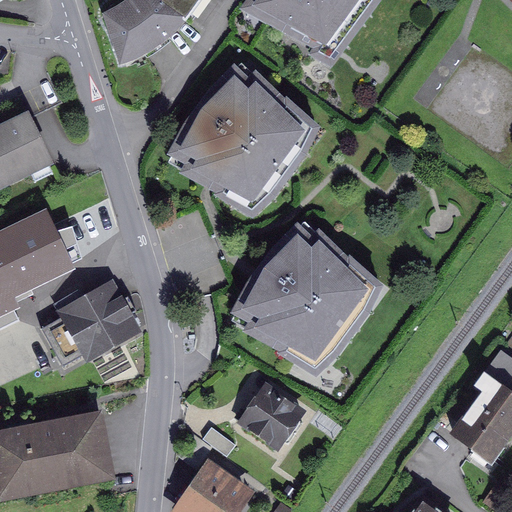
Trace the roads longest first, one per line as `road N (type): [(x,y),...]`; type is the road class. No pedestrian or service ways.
road 1 (tertiary): [(77,42),(162,328),(148,511)]
road 2 (unknown): [(111,156),(243,0)]
